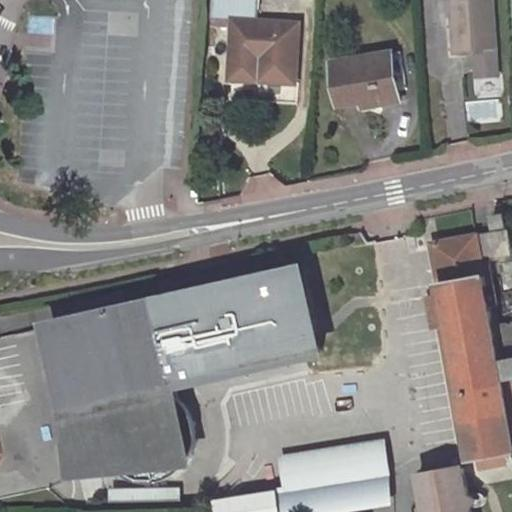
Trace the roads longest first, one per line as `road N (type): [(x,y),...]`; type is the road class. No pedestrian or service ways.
road 1 (tertiary): [(511,167),(128,243)]
road 2 (tertiary): [(128,243),(0,222)]
road 3 (tertiary): [(0,263),(128,243)]
